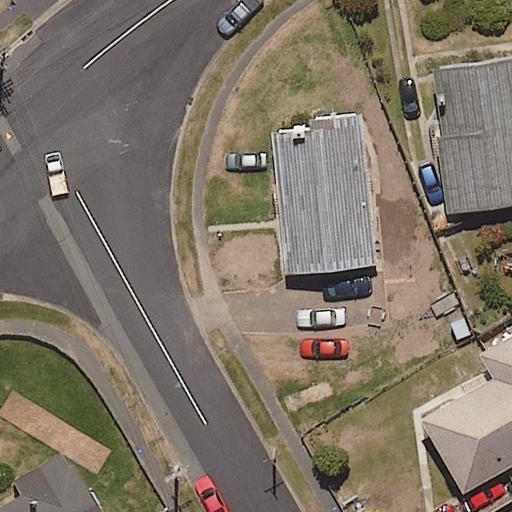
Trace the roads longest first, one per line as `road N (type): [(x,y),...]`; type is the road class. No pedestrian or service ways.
road 1 (residential): [(256,511),(31,115)]
road 2 (residential): [(170,0),(31,115)]
